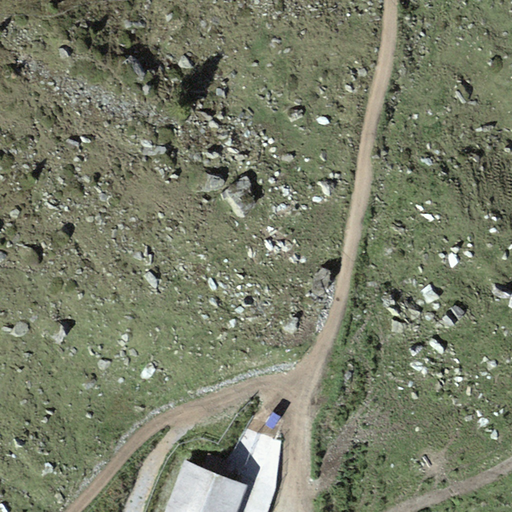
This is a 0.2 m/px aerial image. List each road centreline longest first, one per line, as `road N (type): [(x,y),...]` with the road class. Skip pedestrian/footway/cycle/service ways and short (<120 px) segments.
road 1 (track): [(390,0),(348,252),(306,385),(281,511)]
road 2 (track): [(313,367),(266,371),(142,426),(70,511)]
road 3 (track): [(371,511),(511,457)]
